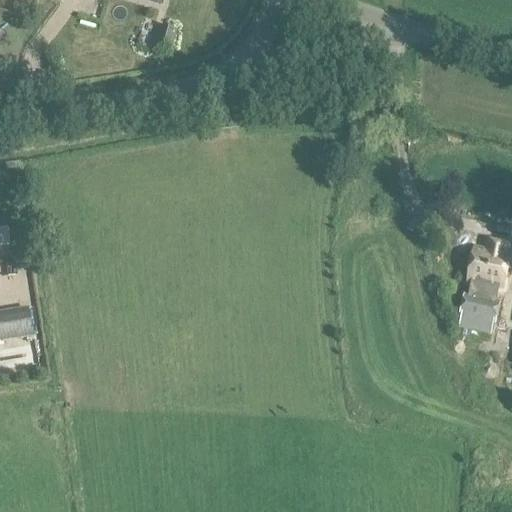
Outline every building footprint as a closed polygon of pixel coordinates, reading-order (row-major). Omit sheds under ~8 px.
[(158,27),(151,52),(169,58),(177,32),(158,27)] [(368,69),(359,72),(362,83),(371,81),(368,69)] [(503,289),(509,258),(476,251),(469,282),(503,289)] [(456,306),(505,319),(508,307),(459,294),(456,306)] [(0,344),(33,338),(29,308),(0,312),(0,344)]
